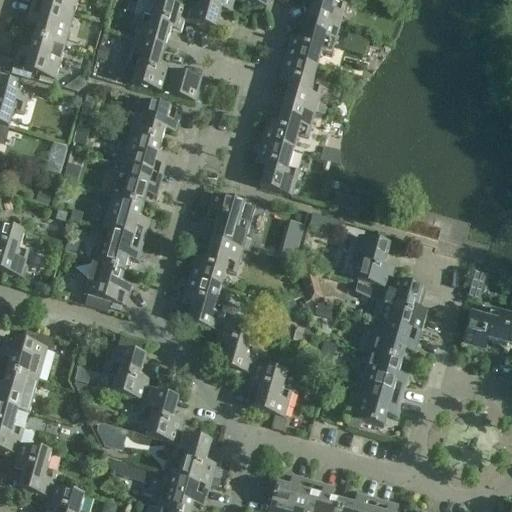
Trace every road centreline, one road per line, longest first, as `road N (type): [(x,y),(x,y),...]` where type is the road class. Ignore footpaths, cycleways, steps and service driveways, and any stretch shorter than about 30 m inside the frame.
road 1 (residential): [(146,334),(196,148),(240,152),(264,82)]
road 2 (residential): [(253,438),(409,480)]
road 3 (residential): [(0,293),(146,334)]
road 4 (residential): [(146,334),(164,340),(253,438)]
road 5 (residential): [(430,402),(452,306),(420,267)]
